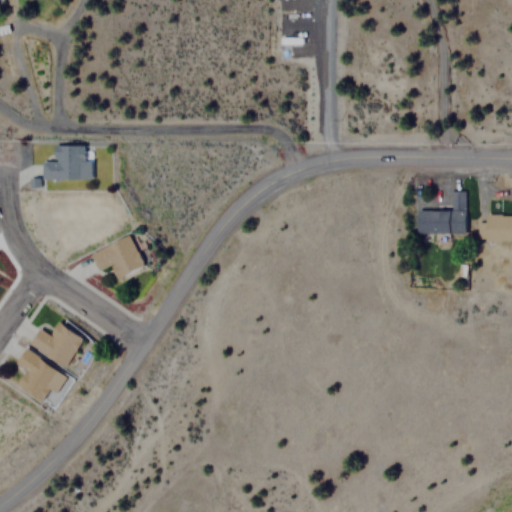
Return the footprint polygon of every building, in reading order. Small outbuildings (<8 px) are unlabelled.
[(40,159),(40,177),(82,177),(82,143),(52,143),(52,160),(40,159)] [(464,232),(464,189),(450,189),(450,210),(415,210),(415,232),(464,232)] [(511,214),(483,214),(483,223),(476,223),(476,240),(511,240),(511,214)] [(114,277),(141,266),(128,233),(88,249),(96,269),(109,264),(114,277)] [(37,328),(27,343),(63,366),(82,337),(56,321),(47,334),(37,328)] [(54,393),(65,372),(21,349),(13,364),(23,369),(14,385),(42,400),(47,390),(54,393)]
